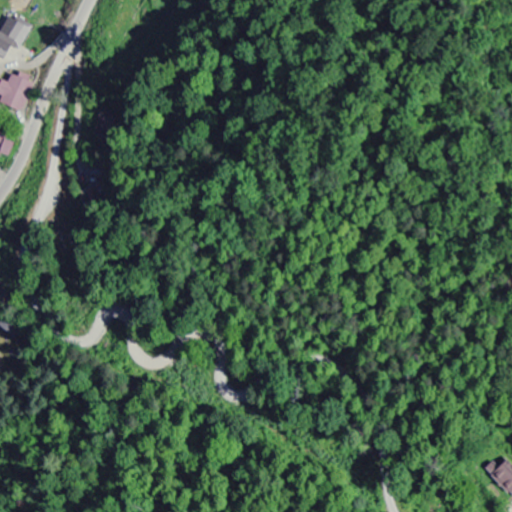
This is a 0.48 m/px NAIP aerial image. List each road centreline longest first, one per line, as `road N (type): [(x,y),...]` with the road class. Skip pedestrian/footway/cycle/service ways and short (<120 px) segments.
road 1 (residential): [(72,41),(53,175),(25,259),(39,315),(62,337),(84,343),(109,313),(120,312),(137,350),(154,364),(192,338),(213,339),(224,353),(224,382),(236,394),(290,365),(338,368),(378,430),(395,511)]
road 2 (residential): [(91,0),(0,195)]
